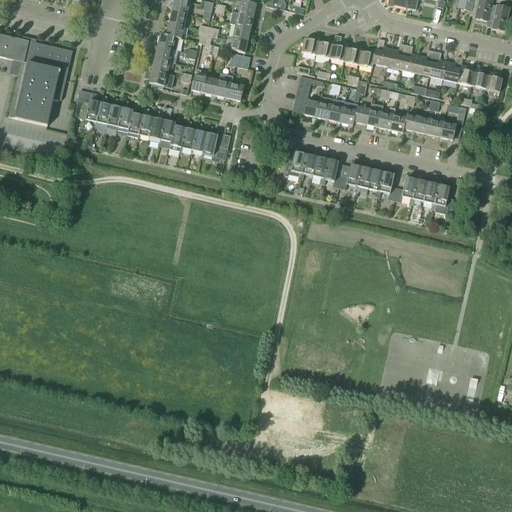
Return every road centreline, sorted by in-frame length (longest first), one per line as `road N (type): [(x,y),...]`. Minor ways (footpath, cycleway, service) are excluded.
road 1 (residential): [(0,168),(66,183),(127,180),(281,219),(293,247),(259,412)]
road 2 (residential): [(511,182),(317,141),(273,119),(266,83),(272,51),(353,0)]
road 3 (primary): [(290,511),(0,445)]
road 4 (residential): [(511,54),(411,32),(378,19),(365,0)]
